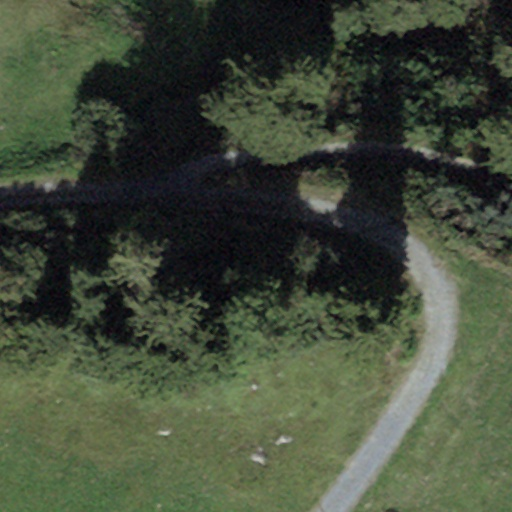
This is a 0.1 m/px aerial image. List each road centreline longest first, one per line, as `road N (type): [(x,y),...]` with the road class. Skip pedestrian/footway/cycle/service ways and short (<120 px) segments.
road 1 (track): [(148,193),(370,225),(423,262),(440,326),(417,390),(334,511)]
road 2 (track): [(0,203),(148,193)]
